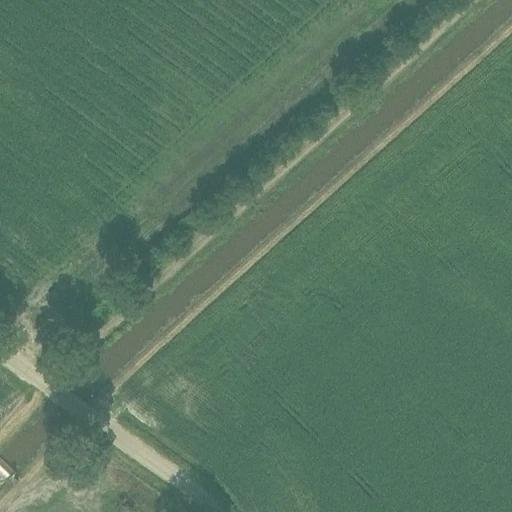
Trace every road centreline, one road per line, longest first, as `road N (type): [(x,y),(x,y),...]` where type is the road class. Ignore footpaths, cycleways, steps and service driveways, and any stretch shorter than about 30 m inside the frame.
road 1 (track): [(470,0),(41,383)]
road 2 (unclassified): [(216,511),(0,353)]
